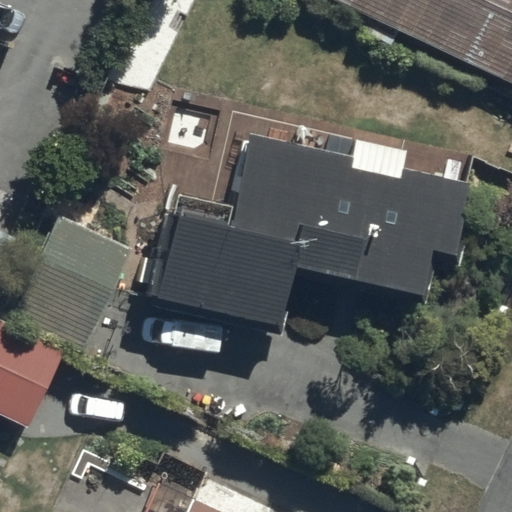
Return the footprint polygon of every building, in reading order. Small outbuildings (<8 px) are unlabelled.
[(511,0),(289,0),(511,101),(511,0)] [(163,231),(145,318),(270,344),(282,284),(413,312),(422,268),(445,273),(461,196),(393,182),(398,159),(351,149),(346,171),(237,148),(217,243),(163,231)] [(123,261),(50,227),(34,260),(18,253),(2,287),(22,296),(8,325),(78,358),(123,261)] [(0,271),(9,251),(0,247),(0,271)] [(0,428),(22,438),(54,367),(0,343),(0,428)]
